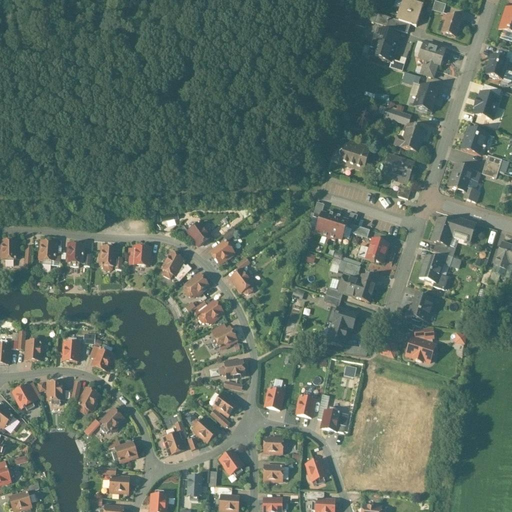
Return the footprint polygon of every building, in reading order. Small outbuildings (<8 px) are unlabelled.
[(424,0),(401,0),(401,2),(404,3),(398,22),(416,28),(424,0)] [(446,6),(435,3),(432,10),(443,14),(446,6)] [(511,12),(506,10),(500,32),(511,35),(511,12)] [(375,22),(385,26),(388,18),(378,15),(375,22)] [(461,20),(447,16),(442,35),(455,39),(461,20)] [(409,28),(388,21),(386,28),(407,34),(409,28)] [(367,57),(393,64),(400,36),(375,29),(367,57)] [(445,52),(423,45),(418,60),(424,63),(423,65),(422,65),(422,66),(424,67),(421,76),(433,79),(437,67),(440,67),(445,52)] [(508,63),(491,58),(485,76),(502,81),(503,81),(505,72),(506,71),(505,70),(508,63)] [(511,76),(511,74),(505,72),(503,81),(502,81),(501,84),(507,86),(511,84),(511,80),(511,76)] [(437,93),(421,87),(417,99),(417,98),(414,108),(431,113),(437,93)] [(496,99),(480,94),(473,115),(482,118),(489,120),(496,99)] [(378,117),(408,126),(411,116),(381,107),(378,117)] [(482,118),(473,115),(471,120),(480,123),(482,118)] [(417,130),(407,127),(403,140),(400,149),(417,155),(424,133),(417,131),(417,130)] [(488,137),(468,130),(461,151),(481,158),(483,151),(485,152),(486,150),(484,149),(488,137)] [(403,140),(396,138),(394,147),(400,149),(403,140)] [(369,152),(346,145),(339,165),(362,172),(369,152)] [(413,166),(389,158),(383,175),(402,180),(401,184),(407,186),(413,166)] [(502,162),(488,158),(484,170),(498,174),(502,162)] [(473,173),(456,167),(448,190),(465,195),(467,190),(474,193),(479,178),(472,175),(473,173)] [(498,174),(484,170),(482,176),(496,181),(498,174)] [(411,190),(400,186),(396,198),(407,202),(411,190)] [(474,193),(467,190),(465,195),(463,201),(476,205),(479,194),(474,193)] [(324,207),(317,205),(313,219),(320,221),(321,216),(324,207)] [(328,214),(327,218),(321,216),(320,221),(315,234),(321,236),(321,238),(328,240),(335,217),(328,214)] [(357,217),(350,215),(347,224),(346,229),(351,231),(353,227),(354,227),(357,217)] [(342,219),(335,217),(328,240),(335,242),(335,240),(342,242),(346,229),(347,224),(341,222),(342,219)] [(452,228),(438,223),(431,243),(436,245),(447,248),(449,241),(468,248),(475,228),(455,221),(452,228)] [(200,225),(199,226),(199,225),(198,226),(198,227),(197,227),(195,225),(193,224),(189,227),(188,230),(190,232),(188,234),(199,248),(210,240),(205,232),(206,232),(202,226),(201,227),(200,225)] [(369,232),(354,227),(353,227),(351,231),(350,235),(367,240),(369,232)] [(388,246),(373,241),(370,251),(366,261),(374,264),(374,263),(382,265),(388,246)] [(16,243),(2,243),(2,252),(1,252),(1,259),(2,259),(2,261),(5,261),(5,263),(13,263),(13,261),(14,261),(14,262),(16,262),(16,261),(17,261),(16,243)] [(56,245),(41,244),(40,253),(39,253),(39,260),(40,260),(40,262),(43,262),(42,267),(51,268),(51,263),(54,263),(55,259),(56,259),(56,258),(55,258),(56,245)] [(226,245),(226,244),(225,244),(210,254),(219,266),(226,261),(227,262),(233,258),(232,257),(234,256),(232,253),(234,251),(235,248),(232,245),(229,244),(227,246),(226,246),(226,245)] [(511,248),(501,244),(494,265),(507,270),(509,265),(511,266),(511,248)] [(455,250),(447,248),(436,245),(433,253),(436,254),(436,255),(438,255),(452,259),(455,250)] [(83,247),(69,246),(68,255),(67,255),(66,262),(67,262),(67,264),(70,264),(70,269),(79,270),(79,265),(82,265),(83,259),(83,257),(83,247)] [(370,251),(361,248),(358,259),(366,261),(370,251)] [(150,250),(135,249),(134,258),(133,258),(133,265),(134,265),(134,267),(148,268),(150,250)] [(117,251),(102,250),(101,257),(100,257),(100,266),(101,266),(100,267),(101,267),(101,268),(103,268),(103,271),(105,273),(110,273),(112,271),(112,268),(115,269),(116,260),(117,251)] [(305,261),(313,264),(315,257),(307,255),(305,261)] [(452,259),(438,255),(436,261),(443,264),(443,265),(449,267),(449,269),(449,268),(457,270),(460,262),(452,259)] [(183,263),(170,256),(162,271),(165,273),(162,277),(170,281),(172,277),(175,278),(183,263)] [(436,261),(426,258),(419,280),(427,283),(433,285),(432,288),(443,292),(448,279),(445,279),(449,269),(449,267),(443,265),(443,264),(436,261)] [(246,261),(236,268),(240,272),(249,265),(246,261)] [(358,268),(341,263),(338,271),(356,276),(358,268)] [(507,270),(494,265),(493,267),(494,268),(491,276),(511,284),(511,266),(509,265),(507,270)] [(187,267),(179,275),(183,280),(191,271),(187,267)] [(493,271),(486,268),(481,284),(488,287),(491,276),(493,271)] [(242,272),(230,281),(241,295),(243,293),(245,296),(248,296),(252,293),(252,290),(250,288),(253,286),(252,285),(252,284),(248,278),(247,279),(242,272)] [(179,275),(175,280),(179,284),(183,280),(179,275)] [(199,277),(185,288),(187,290),(185,292),(184,295),(187,299),(190,299),(193,297),(195,299),(196,298),(197,299),(202,295),(201,294),(208,288),(199,277)] [(376,283),(361,278),(359,286),(356,295),(371,300),(376,283)] [(351,281),(343,279),(342,282),(339,284),(336,293),(343,295),(354,299),(356,295),(359,286),(353,284),(351,281)] [(336,293),(328,290),(326,297),(330,299),(341,302),(343,295),(336,293)] [(371,300),(356,295),(354,299),(354,300),(369,304),(371,300)] [(433,302),(417,297),(413,310),(411,310),(408,318),(413,320),(426,324),(433,302)] [(341,302),(330,299),(328,305),(339,309),(341,302)] [(200,314),(202,317),(199,319),(199,321),(202,325),(204,325),(207,324),(209,326),(210,325),(211,326),(218,321),(217,320),(223,316),(214,304),(207,309),(200,314)] [(207,309),(204,305),(197,310),(200,314),(207,309)] [(357,317),(337,311),(332,327),(348,332),(352,333),(357,317)] [(423,324),(413,320),(411,326),(414,327),(421,330),(423,324)] [(411,326),(404,323),(402,328),(412,332),(414,327),(411,326)] [(348,332),(332,327),(326,345),(336,348),(336,347),(342,349),(348,332)] [(229,330),(214,338),(215,341),(211,343),(215,351),(219,348),(219,349),(219,350),(220,351),(220,350),(220,351),(222,350),(223,351),(229,348),(228,347),(236,343),(229,330)] [(432,331),(415,332),(415,339),(415,341),(433,347),(432,341),(433,340),(432,331)] [(466,345),(466,335),(455,334),(455,345),(466,345)] [(84,336),(84,345),(95,345),(95,336),(84,336)] [(37,339),(33,339),(30,341),(30,344),(27,344),(25,362),(40,363),(41,354),(42,354),(43,347),(42,347),(42,345),(39,345),(39,342),(37,339)] [(415,341),(412,341),(406,358),(413,360),(413,361),(422,364),(422,363),(429,365),(434,348),(433,347),(415,341)] [(63,344),(62,362),(79,363),(80,345),(75,345),(75,342),(69,342),(68,345),(63,344)] [(381,357),(393,361),(398,348),(386,343),(381,357)] [(360,349),(345,347),(344,355),(359,357),(360,349)] [(0,348),(0,365),(9,367),(10,349),(7,349),(0,348)] [(100,351),(94,349),(90,359),(95,361),(99,351),(100,351)] [(100,351),(99,351),(95,361),(92,368),(106,373),(109,365),(110,365),(113,359),(112,358),(113,356),(101,352),(101,351),(100,351)] [(242,363),(224,366),(225,369),(222,369),(220,372),(221,376),(223,378),(226,377),(227,380),(229,380),(229,381),(237,380),(237,379),(244,377),(242,363)] [(354,387),(356,369),(344,368),(342,386),(354,387)] [(74,383),(71,400),(79,402),(83,385),(74,383)] [(63,385),(48,385),(48,393),(47,393),(47,401),(48,401),(48,403),(50,403),(51,403),(51,407),(60,407),(60,403),(63,403),(63,401),(64,401),(64,392),(63,392),(63,385)] [(26,387),(12,394),(23,412),(36,405),(26,387)] [(90,389),(81,404),(84,405),(82,409),(82,413),(87,415),(92,414),(94,412),(97,413),(105,398),(90,389)] [(285,394),(270,391),(265,411),(281,414),(285,394)] [(237,407),(222,396),(215,406),(214,406),(213,407),(214,407),(213,408),(215,409),(214,410),(220,414),(221,413),(228,419),(237,407)] [(317,400),(302,397),(297,417),(312,420),(317,400)] [(12,418),(0,408),(0,428),(1,430),(2,429),(3,430),(5,427),(7,428),(12,422),(11,421),(11,420),(12,420),(12,419),(12,418)] [(117,410),(104,423),(116,435),(129,421),(117,410)] [(342,414),(327,410),(322,431),(338,434),(342,414)] [(229,426),(222,420),(219,424),(225,430),(229,426)] [(96,421),(83,433),(88,438),(101,426),(96,421)] [(217,433),(204,422),(201,424),(199,422),(196,422),(193,425),(193,428),(196,430),(194,433),(195,434),(194,435),(200,439),(207,445),(217,433)] [(182,430),(177,432),(178,435),(181,443),(186,441),(182,430)] [(178,435),(164,440),(165,442),(164,442),(166,449),(167,449),(170,457),(184,452),(181,443),(178,435)] [(282,441),(265,440),(264,455),(273,456),(273,457),(280,457),(280,456),(282,456),(282,453),(285,453),(287,451),(287,447),(285,444),(282,444),(282,441)] [(195,441),(188,443),(191,453),(198,450),(195,441)] [(120,449),(115,450),(116,453),(112,455),(114,463),(119,461),(119,462),(118,462),(119,464),(120,464),(121,464),(122,465),(129,463),(128,462),(137,459),(132,445),(120,449)] [(235,452),(218,461),(228,479),(234,475),(236,478),(243,474),(241,470),(244,468),(235,452)] [(27,457),(14,460),(16,466),(28,463),(27,457)] [(0,495),(2,495),(1,489),(11,486),(4,464),(0,464),(0,495)] [(321,464),(306,468),(310,485),(326,480),(321,464)] [(282,469),(264,468),(264,483),(281,484),(282,469)] [(201,499),(201,479),(187,478),(186,498),(191,498),(191,502),(196,502),(197,498),(201,499)] [(129,480),(111,479),(111,480),(110,480),(110,481),(111,481),(111,482),(109,482),(108,491),(110,491),(110,494),(112,494),(112,495),(119,496),(119,495),(128,495),(129,480)] [(26,495),(9,500),(12,511),(20,511),(22,511),(23,511),(29,510),(29,509),(31,509),(30,506),(31,505),(29,497),(27,498),(27,497),(28,497),(27,495),(27,496),(26,495)] [(165,511),(166,497),(151,496),(150,511),(165,511)] [(237,511),(238,499),(221,498),(220,501),(219,501),(218,510),(220,510),(219,511),(237,511)] [(282,511),(283,501),(264,500),(263,511),(282,511)] [(334,511),(335,501),(319,501),(319,504),(313,504),(313,511),(334,511)]
